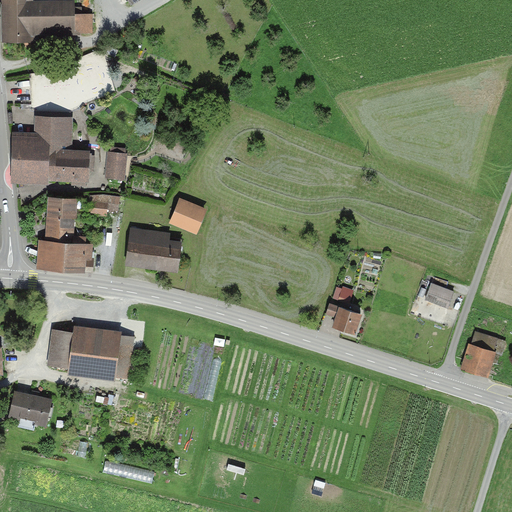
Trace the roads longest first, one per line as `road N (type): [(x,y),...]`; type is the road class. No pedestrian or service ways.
road 1 (secondary): [(511,406),(184,303),(10,278)]
road 2 (track): [(444,374),(511,184)]
road 3 (tertiary): [(10,278),(0,126)]
road 4 (track): [(0,384),(40,354),(56,282)]
